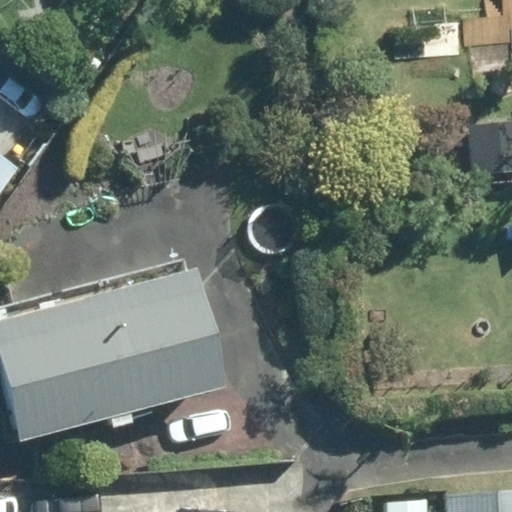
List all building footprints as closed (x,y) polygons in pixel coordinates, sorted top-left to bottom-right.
[(72,94),(96,59),(66,38),(41,73),(72,94)] [(0,187),(14,167),(0,157),(0,187)] [(181,274),(178,263),(0,309),(0,379),(17,443),(223,389),(192,272),(181,274)] [(511,511),(511,495),(445,499),(445,511),(511,511)] [(424,511),(424,496),(381,499),(381,511),(424,511)]
